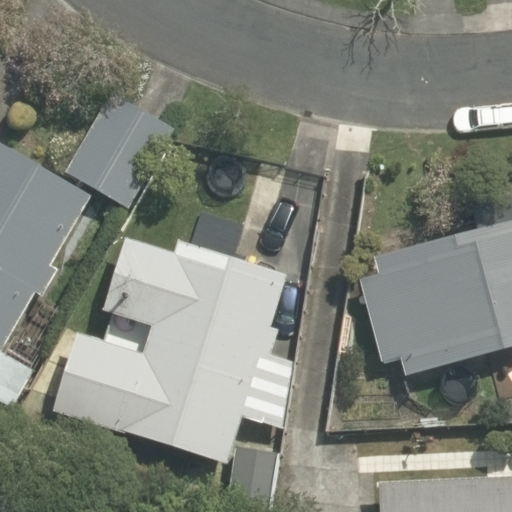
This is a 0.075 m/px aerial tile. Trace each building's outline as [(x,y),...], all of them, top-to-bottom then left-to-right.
[(115,203),(161,121),(115,95),(68,176),(115,203)] [(0,334),(83,195),(0,148),(0,334)] [(511,190),(461,203),(468,229),(366,255),(397,375),(511,345),(511,190)] [(47,400),(215,455),(230,410),(269,423),(287,367),(248,354),(275,272),(168,233),(163,250),(121,237),(98,307),(140,321),(131,350),(70,331),(47,400)] [(376,459),(301,458),(298,511),(511,511),(511,482),(376,481),(376,459)]
